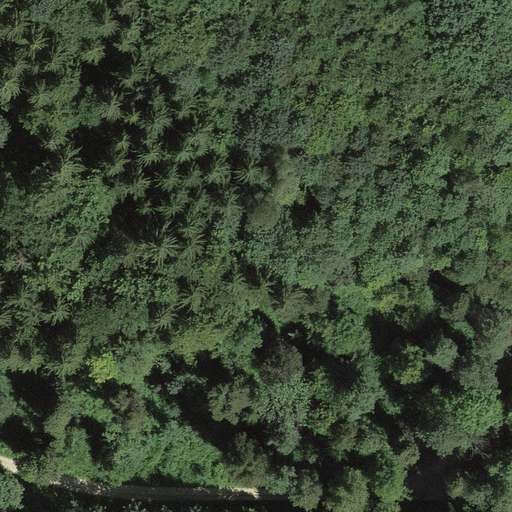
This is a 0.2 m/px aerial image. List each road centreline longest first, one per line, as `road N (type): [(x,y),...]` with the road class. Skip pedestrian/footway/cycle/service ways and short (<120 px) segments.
road 1 (track): [(426,485),(193,490),(54,482),(0,460)]
road 2 (track): [(511,396),(460,460),(426,485),(511,500)]
